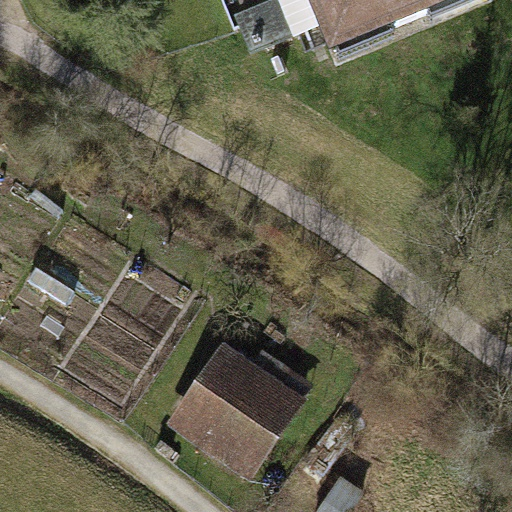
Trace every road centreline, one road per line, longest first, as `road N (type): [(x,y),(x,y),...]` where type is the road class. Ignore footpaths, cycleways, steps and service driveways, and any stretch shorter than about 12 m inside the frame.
road 1 (track): [(0,53),(330,240),(511,365)]
road 2 (track): [(0,377),(114,446),(201,511)]
